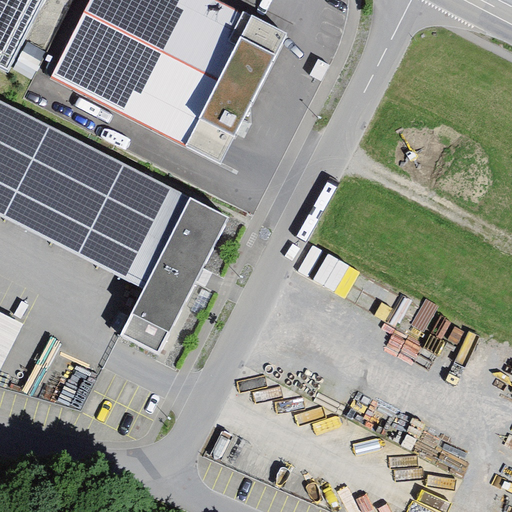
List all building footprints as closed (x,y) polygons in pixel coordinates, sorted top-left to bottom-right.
[(0,0),(0,68),(9,73),(45,0),(0,0)] [(285,38),(209,0),(90,0),(53,80),(218,167),(285,38)] [(189,203),(0,100),(0,218),(143,292),(189,203)] [(230,223),(189,203),(143,292),(120,336),(160,357),(230,223)] [(0,370),(22,326),(0,314),(0,370)]
